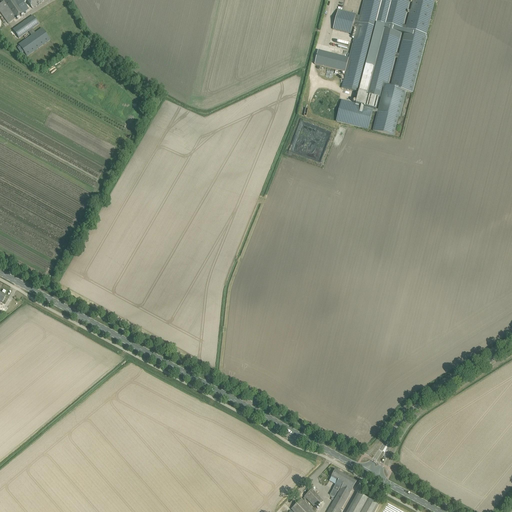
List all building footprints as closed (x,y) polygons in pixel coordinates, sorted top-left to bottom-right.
[(0,4),(0,12),(9,24),(23,14),(23,15),(44,0),(0,0),(2,3),(0,4)] [(338,10),(333,29),(338,31),(351,34),(351,31),(353,26),(357,28),(349,58),(345,72),(346,72),(342,89),(359,93),(359,91),(363,93),(385,0),(364,0),(360,16),(356,15),(343,12),(338,10)] [(341,100),(336,122),(368,130),(373,111),(378,112),(373,131),(394,136),(406,91),(413,93),(428,36),(427,36),(432,16),(435,1),(431,0),(412,0),(410,11),(407,26),(405,32),(399,54),(398,58),(391,86),(388,85),(385,84),(379,107),(378,110),(377,109),(376,109),(356,104),(341,100)] [(358,97),(356,104),(376,109),(377,109),(380,98),(384,84),(385,84),(388,85),(391,72),(395,57),(398,58),(399,54),(396,53),(402,32),(405,32),(407,26),(404,25),(410,0),(385,0),(363,93),(359,91),(359,93),(359,94),(358,97)] [(13,30),(19,38),(28,32),(31,36),(19,45),(20,47),(18,49),(21,54),(24,52),(27,56),(50,40),(42,29),(35,33),(32,29),(39,24),(33,16),(13,30)] [(318,51),(315,64),(320,66),(336,70),(345,72),(349,58),(339,56),(324,52),(318,51)] [(343,484),(327,511),(341,511),(340,511),(354,486),(357,482),(336,470),(331,477),(338,481),(336,485),(333,489),(338,492),(340,488),(343,484)] [(324,502),(312,490),(305,497),(316,509),(324,502)] [(375,511),(379,505),(358,493),(347,511),(375,511)] [(313,511),(302,499),(291,509),(294,511),(313,511)]
